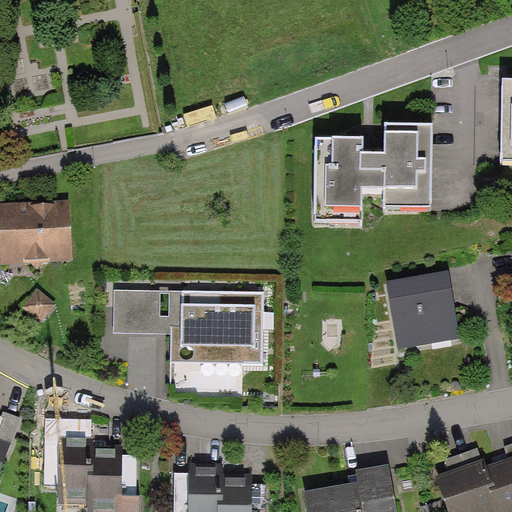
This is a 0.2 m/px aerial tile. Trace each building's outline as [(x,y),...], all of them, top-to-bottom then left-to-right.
[(511,91),(500,91),(499,167),(511,167),(511,91)] [(388,135),(388,165),(363,165),(363,151),(315,150),(315,209),(314,226),(362,226),(362,200),(388,200),(387,218),(433,218),(434,135),(388,135)] [(0,219),(0,236),(1,236),(2,269),(71,266),(70,208),(0,211),(0,219)] [(448,278),(389,290),(401,352),(460,341),(448,278)] [(59,310),(40,295),(26,313),(45,328),(59,310)] [(268,300),(115,297),(114,342),(173,343),(173,369),(266,371),(268,300)] [(94,444),(64,443),(62,505),(92,506),(91,511),(143,511),(144,503),(119,502),(120,456),(94,456),(94,444)] [(0,481),(10,458),(0,453),(0,481)] [(484,468),(438,486),(448,511),(511,511),(511,467),(488,477),(484,468)] [(221,474),(195,473),(192,511),(252,511),(254,488),(220,486),(221,474)] [(356,490),(305,499),(307,511),(391,511),(385,473),(354,478),(356,490)]
